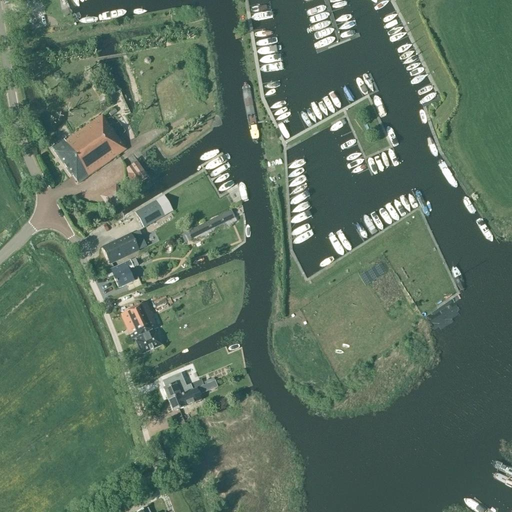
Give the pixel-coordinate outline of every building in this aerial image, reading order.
[(72,176),(77,184),(126,150),(102,116),(63,143),(61,141),(51,148),(71,177),(72,176)] [(135,185),(147,177),(137,162),(125,170),(128,174),(126,175),(131,182),(132,181),(135,185)] [(108,208),(110,211),(126,200),(123,197),(124,197),(116,185),(99,197),(108,209),(108,208)] [(162,197),(157,200),(166,215),(171,212),(162,197)] [(155,200),(133,213),(143,230),(165,217),(155,200)] [(234,219),(230,211),(188,232),(191,240),(234,219)] [(109,266),(139,252),(130,234),(101,248),(109,266)] [(128,271),(133,268),(130,262),(112,270),(111,271),(114,277),(113,278),(118,289),(133,282),(128,271)] [(156,317),(149,302),(120,315),(131,341),(136,339),(137,341),(135,342),(141,355),(161,346),(155,333),(153,334),(152,331),(157,329),(152,318),(156,317)] [(186,378),(183,372),(178,374),(177,371),(169,374),(173,383),(186,378)] [(217,388),(215,381),(199,388),(201,394),(217,388)] [(178,390),(175,384),(163,390),(168,401),(195,389),(193,384),(178,390)] [(168,401),(167,401),(172,414),(185,409),(185,408),(201,401),(199,397),(201,397),(199,393),(198,393),(196,389),(195,389),(168,401)]
